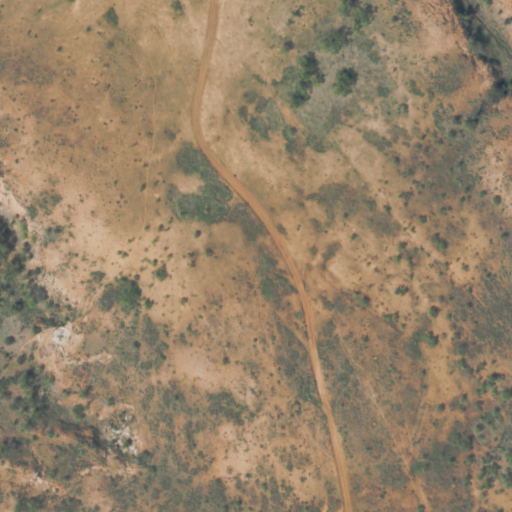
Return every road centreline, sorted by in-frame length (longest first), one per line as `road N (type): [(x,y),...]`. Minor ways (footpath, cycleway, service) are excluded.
road 1 (residential): [(208,145),(264,176),(264,74),(239,28),(183,33),(188,94),(208,145)]
road 2 (residential): [(344,511),(344,450),(313,308),(264,176)]
